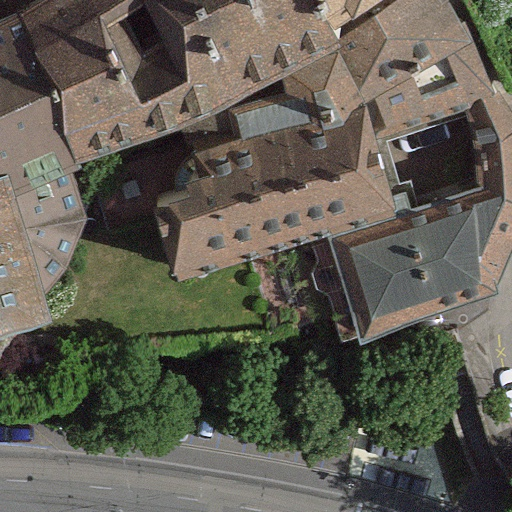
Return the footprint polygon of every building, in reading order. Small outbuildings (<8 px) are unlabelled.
[(158,8),(154,0),(53,0),(18,22),(83,175),(185,131),(209,125),(174,46),(148,59),(133,16),(158,8)] [(344,47),(326,0),(154,0),(158,8),(174,46),(209,125),(289,83),(344,47)] [(326,0),(344,47),(408,0),(326,0)] [(374,109),(388,140),(474,104),(509,93),(455,0),(408,0),(344,47),(374,109)] [(22,203),(83,175),(18,22),(0,29),(0,209),(0,210),(22,203)] [(185,131),(197,157),(327,130),(323,100),(333,94),(344,127),(374,109),(344,47),(289,83),(295,105),(209,125),(185,131)] [(474,104),(485,190),(511,205),(511,98),(509,93),(474,104)] [(336,241),(403,218),(388,140),(374,109),(344,127),(327,130),(197,157),(209,190),(157,200),(176,287),(336,241)] [(83,175),(22,203),(54,297),(75,275),(92,223),(83,175)] [(403,218),(336,241),(370,351),(510,302),(511,294),(511,205),(485,190),(403,218)] [(0,209),(0,345),(59,328),(54,297),(22,203),(0,210),(0,209)]
